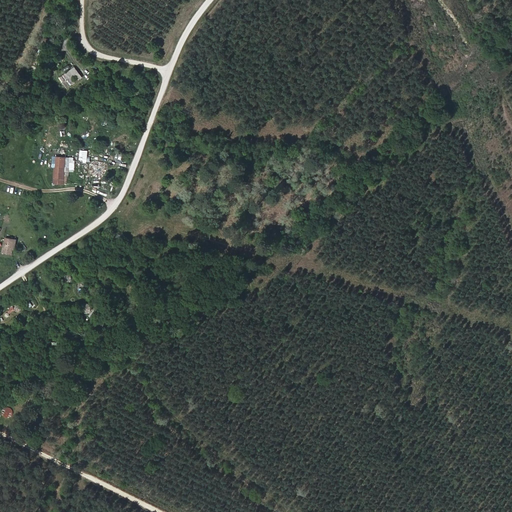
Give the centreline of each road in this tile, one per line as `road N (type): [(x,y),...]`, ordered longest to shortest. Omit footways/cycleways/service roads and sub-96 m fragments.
road 1 (track): [(212,0),(177,52),(109,214),(0,287)]
road 2 (track): [(0,431),(161,511)]
road 3 (track): [(170,71),(92,50),(82,35),(82,0)]
